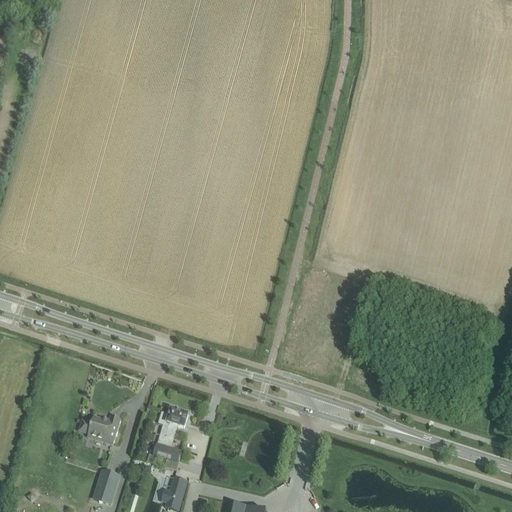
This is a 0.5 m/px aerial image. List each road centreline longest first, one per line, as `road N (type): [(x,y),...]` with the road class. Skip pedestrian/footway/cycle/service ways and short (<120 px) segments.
road 1 (secondary): [(423,440),(354,408),(0,294)]
road 2 (secondary): [(0,312),(356,426),(423,440)]
